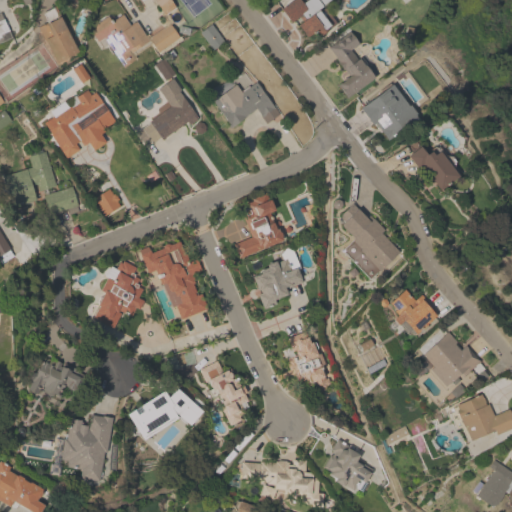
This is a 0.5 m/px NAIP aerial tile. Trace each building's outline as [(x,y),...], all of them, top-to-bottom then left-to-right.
[(170,0),(174,6),(162,14),(152,0),(170,0)] [(329,25),(325,28),(327,31),(320,37),(314,29),(306,36),(297,24),(304,19),(299,13),(290,21),(280,8),(290,0),(299,0),(301,2),(303,0),(327,0),(316,9),(329,25)] [(58,16),(76,51),(55,62),(36,27),(46,22),(41,12),(51,7),(56,16),(58,16)] [(144,35),(146,33),(148,36),(161,27),(162,28),(168,24),(178,37),(156,52),(148,39),(130,52),(127,48),(125,50),(132,59),(122,66),(102,37),(96,41),(91,34),(94,23),(105,15),(109,21),(120,13),(128,25),(134,21),(144,35)] [(0,14),(11,36),(0,41),(0,14)] [(211,49),(198,31),(209,23),(222,41),(211,49)] [(372,76),(345,96),(336,84),(347,75),(342,68),(341,68),(335,61),(336,61),(326,46),(347,30),(357,43),(349,49),(356,58),(357,57),(372,76)] [(80,82),(70,68),(78,63),(88,77),(80,82)] [(196,117),(187,124),(185,121),(160,138),(159,136),(150,142),(149,140),(142,145),(134,132),(140,129),(140,127),(148,122),(147,120),(169,105),(156,88),(171,77),(180,89),(178,90),(196,117)] [(228,127),(227,125),(228,124),(210,100),(234,83),(240,91),(254,81),(277,113),(264,122),(254,108),(228,127)] [(416,117),(386,139),(373,123),(371,124),(358,107),(390,83),(416,117)] [(65,157),(41,121),(51,115),(47,110),(73,93),(74,96),(85,89),(89,94),(93,91),(112,120),(100,128),(102,130),(97,133),(103,142),(92,149),(86,140),(81,144),(78,140),(74,143),(78,149),(65,157)] [(424,153),(429,149),(432,153),(438,149),(457,176),(439,190),(420,164),(416,167),(406,155),(419,146),(424,153)] [(34,199),(10,207),(0,175),(29,166),(26,156),(43,150),(54,185),(37,190),(35,183),(30,184),(34,199)] [(41,195),(70,186),(76,205),(47,214),(41,195)] [(92,197),(107,188),(110,193),(112,192),(116,198),(114,200),(117,206),(103,215),(92,197)] [(280,239),(237,257),(232,243),(249,236),(241,215),(244,214),(242,209),(245,207),(243,203),(250,200),(249,198),(263,192),(266,199),(269,198),(274,210),(267,212),(274,229),(276,228),(277,231),(279,232),(280,234),(279,236),(280,239)] [(377,270),(357,249),(358,248),(349,239),(351,237),(338,224),(342,221),(339,217),(339,213),(350,202),(368,222),(371,219),(381,229),(378,232),(396,251),(377,270)] [(0,262),(11,255),(7,249),(8,248),(0,235),(0,262)] [(205,307),(179,318),(174,305),(180,302),(177,294),(173,295),(171,289),(168,291),(164,282),(159,284),(153,269),(146,272),(138,253),(149,249),(150,252),(161,247),(162,245),(163,243),(164,243),(166,242),(167,243),(168,244),(177,240),(183,254),(184,253),(187,261),(194,258),(199,269),(190,273),(193,282),(191,283),(195,294),(199,293),(205,307)] [(285,293),(272,299),(274,303),(261,308),(255,294),(259,292),(258,289),(256,289),(251,276),(258,273),(257,270),(265,266),(264,264),(273,260),(274,262),(285,258),(289,269),(294,267),(300,281),(283,288),(285,293)] [(91,316),(97,305),(95,304),(102,292),(98,290),(105,277),(102,275),(107,265),(114,268),(117,261),(120,262),(121,260),(134,267),(131,272),(133,274),(132,275),(137,278),(134,283),(137,284),(136,285),(141,288),(136,297),(142,300),(137,309),(134,307),(129,316),(120,311),(112,327),(91,316)] [(413,333),(401,319),(396,324),(390,318),(395,314),(392,310),(393,309),(387,302),(402,289),(412,300),(419,294),(436,312),(413,333)] [(280,350),(289,347),(285,338),(304,331),(308,342),(310,341),(310,342),(312,341),(313,342),(315,346),(314,348),(313,349),(316,354),(319,353),(324,364),(318,367),(323,379),(326,377),(330,386),(317,391),(313,382),(306,385),(303,379),(296,382),(293,374),(294,373),(292,367),(288,368),(280,350)] [(443,386),(427,369),(430,366),(419,354),(445,331),(454,340),(452,342),(458,350),(463,345),(477,361),(468,369),(465,365),(454,374),(458,378),(453,383),(450,380),(443,386)] [(58,392),(58,394),(57,396),(55,397),(53,396),(52,394),(51,393),(49,396),(39,391),(40,390),(36,388),(34,393),(25,389),(30,381),(28,380),(28,376),(29,372),(32,371),(33,372),(42,357),(53,362),(54,360),(59,362),(58,364),(60,365),(61,361),(73,367),(70,373),(76,375),(70,388),(61,384),(60,387),(59,386),(57,391),(58,392)] [(239,419),(228,425),(219,406),(221,405),(216,394),(210,397),(207,389),(210,388),(209,385),(208,386),(206,382),(207,381),(207,380),(203,381),(197,369),(215,360),(220,371),(229,367),(238,386),(241,385),(245,392),(242,393),(245,400),(243,401),(246,406),(242,407),(244,411),(237,415),(239,419)] [(124,413),(162,390),(166,397),(175,388),(200,410),(187,424),(171,409),(176,417),(141,440),(124,413)] [(491,415),(507,408),(511,420),(511,426),(494,434),(492,430),(468,440),(468,439),(465,441),(459,427),(454,429),(447,413),(452,411),(450,406),(454,405),(454,404),(479,393),(480,397),(481,396),(483,402),(484,404),(486,403),(491,415)] [(97,481),(77,477),(79,469),(64,466),(65,460),(58,458),(61,438),(64,439),(67,419),(69,420),(69,418),(79,419),(78,424),(85,425),(85,428),(86,428),(88,414),(101,416),(101,415),(110,416),(104,452),(102,451),(97,481)] [(406,433),(385,444),(380,436),(402,425),(406,433)] [(358,454),(355,459),(371,468),(363,482),(362,481),(357,488),(353,486),(351,489),(342,483),(340,486),(332,480),(334,478),(326,473),(328,470),(321,466),(328,454),(330,455),(331,452),(328,450),(335,438),(347,445),(346,447),(358,454)] [(239,477),(240,462),(258,463),(258,461),(273,462),(273,460),(276,460),(276,459),(284,459),(284,461),(287,461),(287,464),(290,464),(290,458),(304,459),(303,471),(311,472),(310,476),(317,477),(316,493),(321,493),(320,506),(310,505),(310,504),(297,503),(298,494),(281,493),(282,489),(271,488),(272,484),(265,483),(265,482),(255,481),(255,479),(239,477)] [(473,495),(491,469),(487,466),(492,459),(511,472),(511,471),(511,483),(505,492),(503,491),(492,507),(473,495)] [(40,488),(40,490),(40,492),(37,497),(35,497),(34,499),(42,504),(37,511),(30,511),(10,500),(7,506),(0,501),(0,461),(8,466),(6,470),(15,475),(16,475),(21,477),(22,479),(27,482),(28,481),(40,488)]
